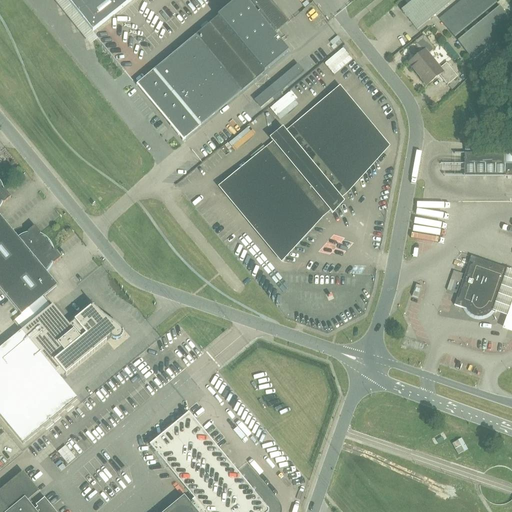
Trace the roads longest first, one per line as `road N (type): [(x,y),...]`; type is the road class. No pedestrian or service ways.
road 1 (unknown): [(366,187),(395,139),(367,88),(345,73),(212,170),(275,254),(307,256)]
road 2 (unclassified): [(326,348),(135,281),(0,119)]
road 3 (unclassified): [(368,358),(416,133),(408,102),(348,26)]
road 4 (unknown): [(168,165),(348,26)]
road 5 (unclassified): [(363,370),(511,430)]
road 6 (unclassified): [(363,370),(312,511)]
road 7 (unclassified): [(511,402),(368,358)]
